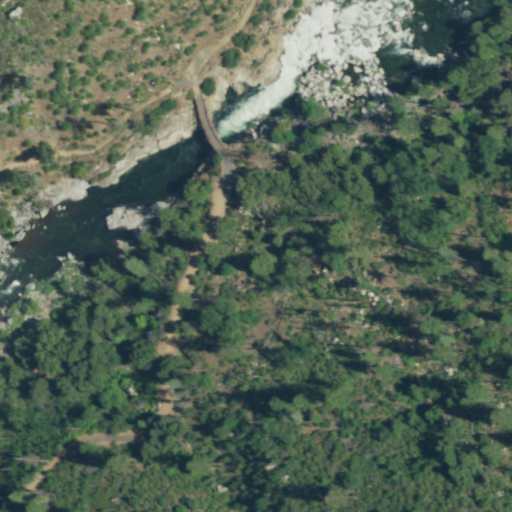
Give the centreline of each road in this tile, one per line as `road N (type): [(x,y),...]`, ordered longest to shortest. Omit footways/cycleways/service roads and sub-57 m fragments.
road 1 (residential): [(4,511),(63,451),(121,433),(154,433),(165,422),(180,292),(220,216),(217,158)]
road 2 (track): [(191,74),(108,142),(0,171)]
road 3 (track): [(194,91),(196,62),(243,29),(254,0)]
